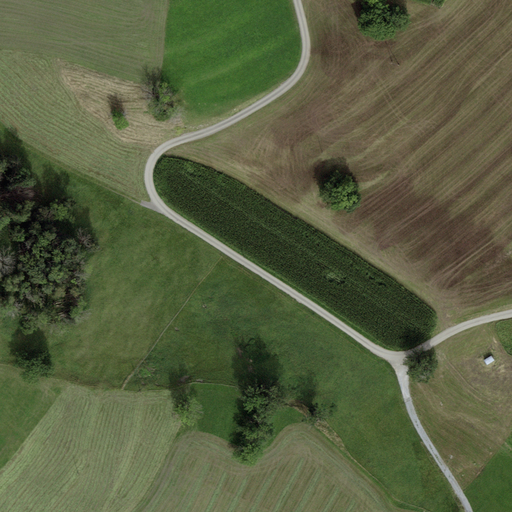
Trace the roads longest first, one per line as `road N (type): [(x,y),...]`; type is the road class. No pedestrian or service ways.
road 1 (unclassified): [(297,0),(302,71),(221,128),(157,154),(148,174),(159,206),(400,363),(511,313)]
road 2 (track): [(468,511),(408,401),(400,363)]
